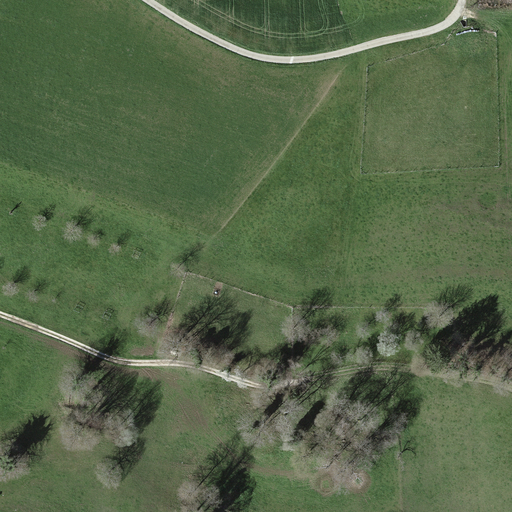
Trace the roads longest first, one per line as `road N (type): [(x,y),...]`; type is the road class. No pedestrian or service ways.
road 1 (track): [(403,374),(384,370),(264,392),(175,364),(116,361),(0,317)]
road 2 (track): [(460,0),(440,30),(292,62),(243,58),(145,0)]
